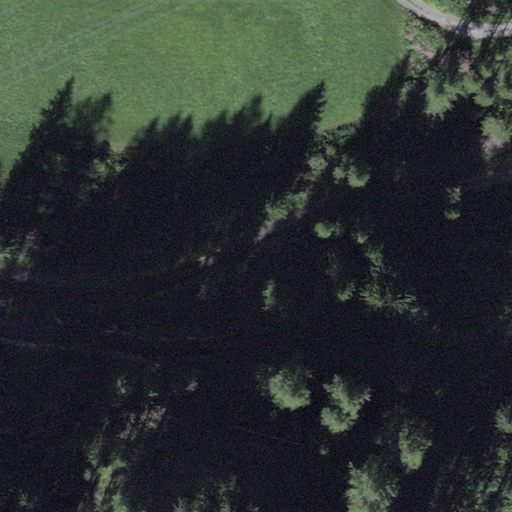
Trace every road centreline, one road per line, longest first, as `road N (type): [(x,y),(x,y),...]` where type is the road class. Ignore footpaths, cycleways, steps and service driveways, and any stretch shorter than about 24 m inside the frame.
road 1 (track): [(511,173),(299,216),(151,285),(104,292),(0,270)]
road 2 (track): [(511,345),(365,324),(161,350),(0,321)]
